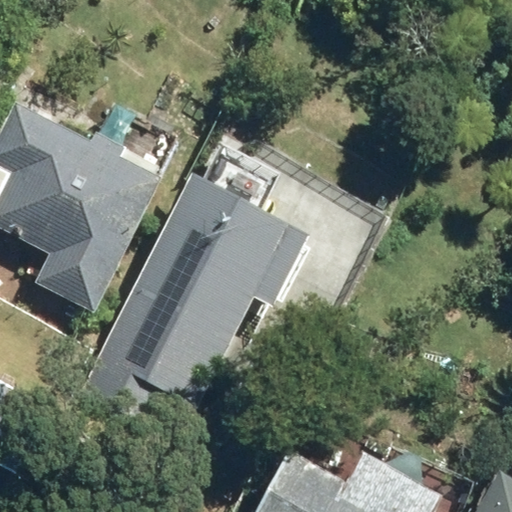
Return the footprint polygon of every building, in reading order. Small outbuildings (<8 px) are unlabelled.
[(97,326),(166,196),(18,119),(0,153),(0,176),(14,183),(0,209),(0,238),(51,266),(36,294),(97,326)] [(314,251),(194,188),(82,400),(150,436),(168,401),(200,418),(257,312),(276,322),(314,251)] [(47,419),(0,393),(0,475),(13,482),(47,419)] [(437,511),(441,505),(360,462),(345,490),(288,459),(259,511),(437,511)] [(479,511),(511,511),(511,475),(507,483),(499,479),(479,511)]
